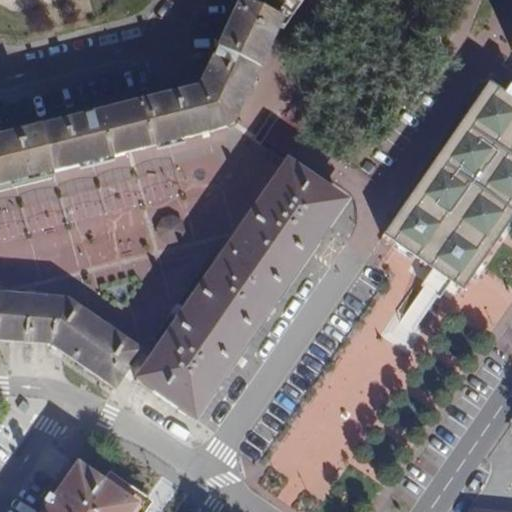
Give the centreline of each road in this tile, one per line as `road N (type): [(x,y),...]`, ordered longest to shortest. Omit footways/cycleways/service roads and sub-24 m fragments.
road 1 (residential): [(251,511),(53,403)]
road 2 (unknown): [(282,511),(407,327)]
road 3 (residential): [(187,0),(161,27),(0,69)]
road 4 (residential): [(427,511),(511,391)]
